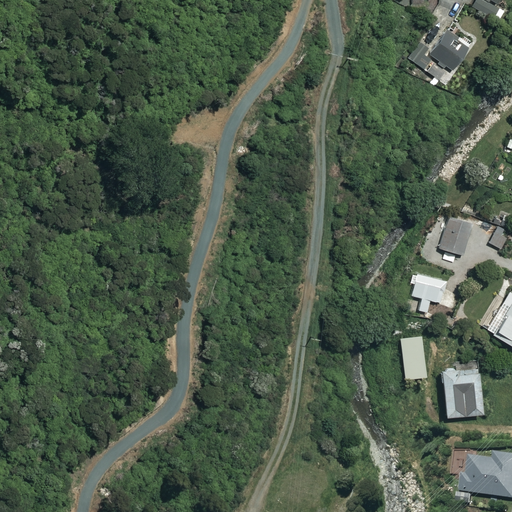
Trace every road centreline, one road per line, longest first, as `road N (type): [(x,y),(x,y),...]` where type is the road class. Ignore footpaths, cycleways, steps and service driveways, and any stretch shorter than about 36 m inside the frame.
road 1 (track): [(314,0),(283,61),(222,145),(219,206),(177,399),(94,475),(87,511)]
road 2 (track): [(334,0),(294,403),(244,511)]
